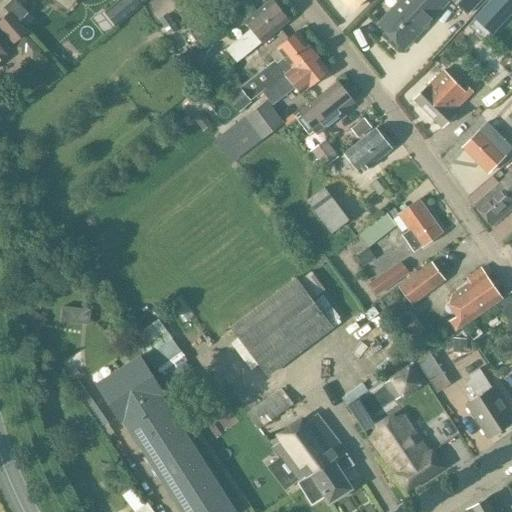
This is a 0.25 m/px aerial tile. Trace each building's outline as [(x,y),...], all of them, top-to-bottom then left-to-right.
[(14,0),(6,7),(11,13),(12,13),(19,21),(28,12),(18,0),(14,0)] [(137,0),(119,0),(105,12),(117,26),(141,5),(137,0)] [(230,0),(218,0),(185,26),(202,48),(225,30),(223,27),(241,13),(230,0)] [(239,41),(227,50),(237,62),(249,52),(290,20),(273,0),(271,0),(245,21),(252,30),(239,41)] [(405,48),(449,0),(400,0),(379,23),(405,48)] [(453,0),(468,13),(480,0),(453,0)] [(511,10),(511,0),(491,0),(475,18),(491,33),(511,10)] [(19,21),(12,13),(11,13),(0,21),(0,22),(14,41),(26,32),(24,30),(19,23),(20,22),(19,21)] [(243,86),(227,98),(237,111),(251,100),(264,90),(267,88),(315,51),(299,31),(279,47),(286,56),(277,63),(275,61),(243,86)] [(267,88),(264,90),(274,103),(296,86),(301,93),(330,71),(315,51),(267,88)] [(452,111),(470,94),(472,92),(467,86),(462,91),(446,75),(442,71),(414,99),(442,127),(455,114),(452,111)] [(324,126),(354,102),(339,82),(296,116),(310,134),(323,123),(324,126)] [(267,100),(219,136),(236,158),(284,122),(267,100)] [(364,118),(351,128),(359,138),(372,128),(364,118)] [(462,147),(488,173),(511,148),(511,146),(487,122),(479,130),(480,130),(462,147)] [(361,174),(392,148),(376,128),(336,161),(344,171),(349,166),(352,170),(355,167),(361,174)] [(339,156),(326,139),(311,150),(306,154),(313,162),(318,158),(324,167),(339,156)] [(511,172),(474,205),(492,226),(511,208),(511,172)] [(349,220),(324,186),(306,200),(331,233),(349,220)] [(423,247),(443,233),(419,199),(398,214),(410,230),(403,235),(415,252),(422,246),(423,247)] [(369,247),(396,226),(387,214),(359,235),(369,247)] [(377,296),(409,273),(401,261),(368,284),(377,296)] [(400,287),(412,303),(444,279),(432,263),(400,287)] [(455,300),(447,306),(454,317),(449,321),(455,331),(470,322),(502,298),(484,273),(481,269),(468,278),(471,282),(451,295),(455,300)] [(299,280),(313,299),(325,290),(311,271),(299,280)] [(331,324),(314,302),(313,299),(299,280),(296,277),(230,327),(268,376),(333,327),(331,324)] [(162,374),(186,359),(166,329),(142,345),(162,374)] [(430,353),(417,361),(426,376),(440,368),(430,353)] [(183,511),(247,511),(244,507),(235,511),(234,511),(157,390),(161,388),(141,356),(116,371),(97,384),(117,416),(120,413),(183,511)] [(412,365),(385,383),(396,399),(423,381),(412,365)] [(479,395),(466,404),(488,436),(511,420),(511,418),(479,369),(467,377),(471,383),(479,395)] [(258,429),(293,404),(281,388),(246,413),(258,429)] [(356,397),(346,404),(364,430),(374,424),(356,397)] [(272,448),(295,476),(312,503),(325,495),(330,502),(351,488),(341,472),(353,464),(345,453),(337,441),(317,416),(272,448)] [(394,419),(370,434),(407,490),(443,466),(432,449),(429,452),(414,430),(405,436),(394,419)] [(468,511),(501,511),(491,496),(467,510),(468,511)] [(154,511),(147,502),(133,511),(154,511)]
